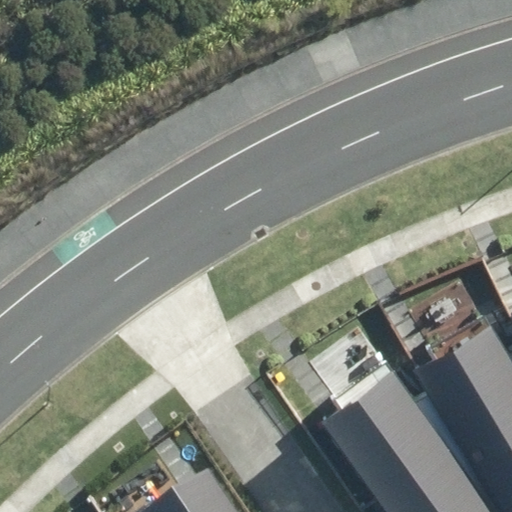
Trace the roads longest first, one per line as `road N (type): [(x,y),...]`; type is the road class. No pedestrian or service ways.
road 1 (residential): [(511,83),(252,191),(132,268)]
road 2 (residential): [(132,268),(290,511)]
road 3 (residential): [(132,268),(0,373)]
